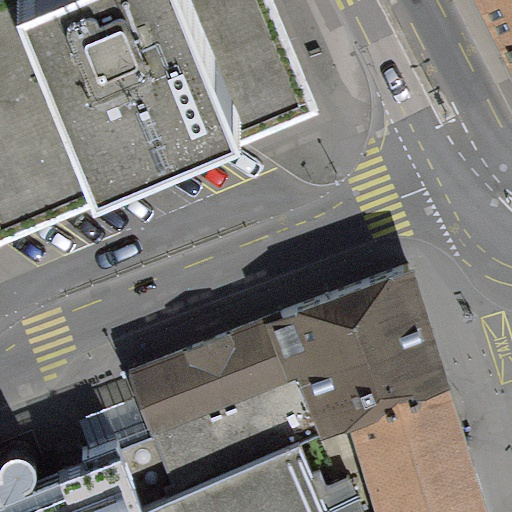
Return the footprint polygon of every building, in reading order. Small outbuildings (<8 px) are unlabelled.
[(309,98),(268,0),(0,0),(0,226),(304,101),(309,98)] [(511,0),(476,0),(511,70),(511,0)] [(321,429),(448,382),(411,260),(131,365),(154,426),(281,378),(303,436),(321,429)] [(0,511),(352,511),(321,429),(303,436),(281,378),(154,426),(138,432),(119,440),(117,434),(82,447),(85,456),(32,476),(30,470),(33,467),(35,456),(32,447),(23,440),(11,439),(0,445),(0,511)] [(487,511),(448,382),(321,429),(352,511),(487,511)]
